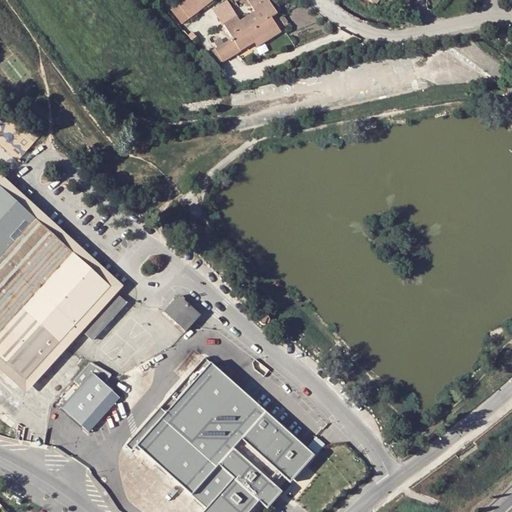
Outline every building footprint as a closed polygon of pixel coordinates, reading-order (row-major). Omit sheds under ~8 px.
[(185,25),(218,0),(184,0),(173,9),(185,25)] [(240,50),(254,42),(278,27),(272,17),(278,14),(268,0),(248,0),(255,13),(241,22),(238,17),(224,25),(233,40),(216,50),(223,62),(241,51),(240,50)] [(210,25),(203,16),(186,30),(194,39),(210,25)] [(281,32),(278,27),(254,42),(257,47),(281,32)] [(0,187),(116,294),(123,287),(5,179),(0,174),(0,369),(26,393),(67,349),(83,331),(76,325),(26,380),(0,356),(0,187)] [(0,356),(26,380),(76,325),(83,331),(92,340),(126,302),(116,294),(0,187),(0,356)] [(164,312),(186,331),(190,327),(195,321),(200,315),(183,300),(185,298),(183,296),(181,298),(178,295),(164,312)] [(204,358),(127,440),(204,511),(247,511),(255,503),(263,511),(278,495),(270,487),(278,478),(287,486),(311,458),(204,358)] [(269,370),(256,360),(253,364),(254,370),(264,377),(269,370)] [(89,362),(73,380),(78,384),(63,401),(84,420),(79,426),(86,432),(118,397),(102,383),(110,374),(89,362)] [(84,420),(63,401),(58,406),(79,426),(84,420)]
